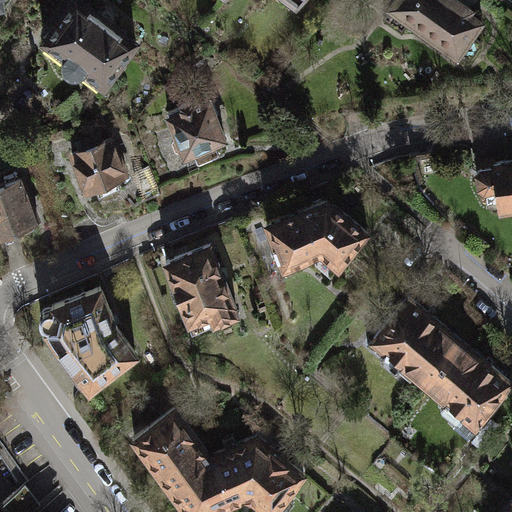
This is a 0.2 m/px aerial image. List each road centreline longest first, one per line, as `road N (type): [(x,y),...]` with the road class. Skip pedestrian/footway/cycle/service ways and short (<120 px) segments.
road 1 (residential): [(511,114),(399,131),(343,150),(0,291)]
road 2 (residential): [(117,511),(0,350)]
